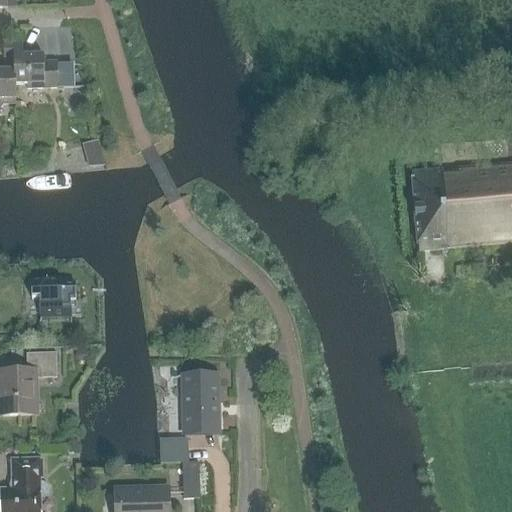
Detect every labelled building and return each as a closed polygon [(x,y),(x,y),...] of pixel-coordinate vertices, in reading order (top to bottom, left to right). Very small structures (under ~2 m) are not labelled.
[(0,0),(0,9),(16,9),(16,0),(0,0)] [(3,59),(13,58),(13,45),(3,45),(3,59)] [(22,45),(13,45),(13,58),(13,72),(14,71),(14,85),(15,85),(26,85),(27,90),(57,89),(57,63),(43,63),(43,56),(23,57),(22,45)] [(14,71),(13,72),(0,71),(0,105),(15,105),(15,85),(14,85),(14,71)] [(511,165),(458,170),(458,174),(444,176),(443,172),(414,174),(420,251),(511,243),(511,165)] [(70,303),(75,302),(74,285),(61,285),(61,280),(31,281),(31,300),(39,300),(40,317),(71,317),(70,303)] [(26,355),(26,369),(26,371),(0,371),(0,387),(1,387),(2,418),(34,417),(33,379),(56,379),(56,354),(26,355)] [(185,429),(217,428),(216,377),(171,378),(171,379),(183,379),(184,436),(185,435),(185,429)] [(188,464),(187,440),(159,441),(160,465),(188,464)] [(12,490),(0,490),(0,511),(40,511),(40,501),(44,501),(49,496),(49,488),(43,483),(40,483),(39,479),(42,479),(41,460),(11,461),(12,490)] [(183,501),(189,500),(199,500),(198,464),(182,464),(183,501)] [(113,511),(167,511),(167,490),(113,492),(113,511)]
